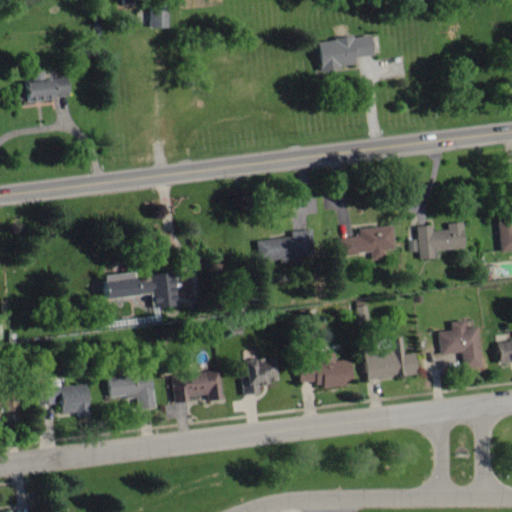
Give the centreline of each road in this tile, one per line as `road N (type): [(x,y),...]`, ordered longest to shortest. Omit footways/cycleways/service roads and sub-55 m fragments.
road 1 (primary): [(0,192),(511,126)]
road 2 (residential): [(0,460),(511,397)]
road 3 (residential): [(242,511),(439,494)]
